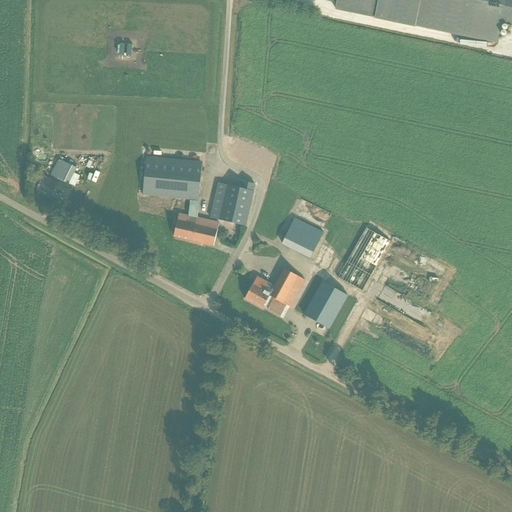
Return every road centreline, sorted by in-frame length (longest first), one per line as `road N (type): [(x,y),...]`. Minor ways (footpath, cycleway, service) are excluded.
road 1 (unclassified): [(390,408),(0,197)]
road 2 (track): [(227,320),(194,511)]
road 3 (track): [(511,472),(390,408)]
